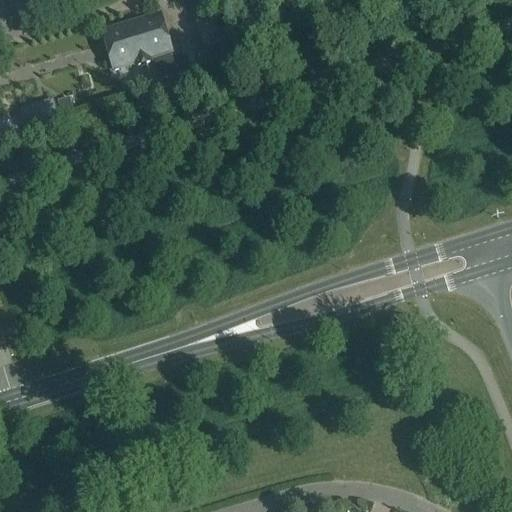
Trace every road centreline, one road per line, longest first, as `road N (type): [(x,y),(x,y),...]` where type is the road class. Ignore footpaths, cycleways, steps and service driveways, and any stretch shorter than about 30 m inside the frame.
road 1 (secondary): [(498,229),(260,310),(215,335)]
road 2 (secondary): [(215,335),(265,332),(488,269)]
road 3 (secondary): [(0,403),(215,335)]
road 4 (residential): [(427,511),(358,492),(312,493),(244,511)]
